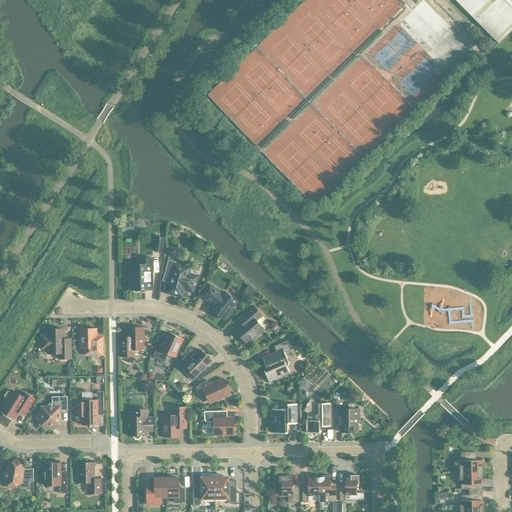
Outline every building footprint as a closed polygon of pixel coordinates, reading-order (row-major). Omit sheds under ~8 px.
[(511,0),(455,0),(498,43),(511,28),(511,0)] [(156,236),(154,250),(162,251),(164,238),(156,236)] [(134,292),(139,292),(140,291),(140,289),(152,289),(152,258),(140,258),(140,264),(130,264),(130,266),(127,266),(128,275),(130,275),(130,289),(133,289),(133,291),(134,292)] [(182,293),(184,288),(189,290),(191,290),(193,289),(194,287),(196,281),(195,278),(194,277),(193,275),(188,274),(189,270),(187,267),(175,264),(176,262),(168,259),(162,281),(170,283),(168,289),(172,291),(172,293),(174,294),(179,295),(182,293)] [(210,284),(202,296),(215,305),(211,310),(224,319),(238,301),(225,291),(223,294),(210,284)] [(253,306),(241,316),(245,322),(236,330),(246,343),(252,338),(253,339),(264,330),(256,320),(262,315),(253,306)] [(128,336),(121,336),(121,342),(121,356),(134,356),(134,349),(144,349),(143,327),(127,328),(128,336)] [(96,328),(80,328),(80,348),(83,348),(83,355),(90,355),(103,355),(103,341),(102,336),(96,336),(96,328)] [(71,342),(64,342),(64,329),(48,329),(48,335),(46,335),(45,336),(43,337),(42,339),(41,340),(41,342),(42,344),(42,345),(43,347),(45,348),(46,348),(48,349),(48,353),(59,353),(59,358),(71,358),(71,342)] [(180,346),(182,346),(184,342),(182,340),(183,339),(169,332),(164,342),(157,339),(153,357),(164,362),(168,354),(175,357),(180,346)] [(287,366),(288,365),(288,363),(288,362),(287,358),(283,350),(294,345),(291,339),(274,346),(277,352),(263,359),(267,369),(264,370),(268,380),(269,380),(270,383),(277,380),(278,379),(279,377),(279,375),(289,371),(287,366)] [(181,362),(185,365),(181,369),(192,380),(212,361),(210,359),(211,359),(211,357),(208,354),(206,354),(206,355),(200,349),(195,355),(189,349),(181,362)] [(143,382),(155,378),(152,371),(140,375),(143,382)] [(231,393),(223,378),(210,385),(206,379),(195,387),(199,392),(203,390),(209,401),(213,399),(214,401),(231,393)] [(24,392),(21,396),(13,391),(12,392),(10,391),(7,391),(5,395),(5,398),(7,399),(1,409),(14,418),(19,411),(25,415),(35,399),(24,392)] [(82,400),(82,401),(74,401),(74,415),(82,415),(82,424),(98,424),(98,411),(104,411),(103,391),(97,391),(97,400),(82,400)] [(68,410),(67,396),(52,396),(52,402),(50,402),(46,407),(41,407),(42,411),(37,416),(42,420),(42,425),(60,425),(60,410),(68,410)] [(332,406),(329,406),(329,403),(318,403),(318,406),(310,400),(309,403),(308,402),(306,405),(307,405),(304,410),(307,413),(307,418),(306,420),(306,432),(319,432),(319,426),(332,426),(332,406)] [(297,404),(287,404),(288,408),(274,409),(274,416),(275,416),(275,422),(272,422),(272,433),(288,433),(288,423),(297,423),(297,404)] [(174,415),(161,415),(161,422),(163,422),(163,436),(179,436),(179,428),(186,428),(186,420),(186,407),(173,407),(174,415)] [(340,409),(340,432),(358,431),(357,420),(359,420),(359,408),(340,409)] [(147,409),(135,409),(135,417),(128,417),(128,435),(133,435),(133,436),(136,439),(139,439),(141,436),(141,435),(143,435),(143,430),(153,430),(153,418),(147,418),(147,409)] [(204,420),(206,421),(210,421),(211,426),(212,428),(214,428),(214,434),(234,434),(234,418),(226,418),(224,416),(224,411),(204,411),(204,420)] [(460,472),(483,472),(483,460),(476,460),(476,451),(461,452),(461,460),(460,460),(460,472)] [(30,481),(34,481),(33,468),(24,468),(20,463),(13,461),(13,462),(8,465),(7,471),(2,474),(12,488),(18,484),(22,488),(29,490),(30,481)] [(94,462),(78,462),(79,469),(77,470),(77,475),(79,476),(79,482),(86,482),(88,484),(88,493),(101,493),(101,478),(94,478),(94,462)] [(44,485),(60,485),(60,493),(68,493),(68,478),(60,478),(60,463),(44,463),(44,485)] [(483,472),(460,472),(460,484),(461,484),(461,489),(469,489),(469,492),(482,492),(482,483),(483,483),(483,472)] [(215,499),(214,474),(212,474),(210,475),(208,475),(207,475),(208,477),(201,477),(201,483),(193,483),(193,506),(198,506),(200,505),(201,503),(202,502),(202,499),(215,499)] [(214,474),(215,499),(228,498),(228,500),(229,502),(230,503),(232,504),(237,504),(236,480),(229,480),(228,477),(221,477),(221,475),(219,474),(217,474),(214,474)] [(363,493),(357,493),(357,484),(358,484),(359,484),(359,474),(345,475),(345,487),(340,487),(340,500),(346,500),(363,499),(363,493)] [(293,475),(279,476),(279,485),(280,485),(281,485),(281,496),(288,495),(288,502),(299,502),(299,488),(293,488),(293,475)] [(319,502),(319,477),(317,477),(316,475),(308,475),(308,488),(302,488),(303,501),(319,500),(319,502)] [(319,502),(326,501),(336,501),(336,487),(330,488),(330,475),(322,475),(322,477),(319,477),(319,502)] [(155,480),(147,480),(147,489),(147,505),(160,504),(160,497),(167,497),(166,477),(154,478),(155,480)] [(178,477),(166,477),(167,497),(174,497),(174,502),(185,502),(185,489),(179,489),(178,477)] [(482,492),(469,492),(469,495),(461,495),(461,500),(460,500),(460,511),(461,511),(483,511),(483,500),(482,492)]
